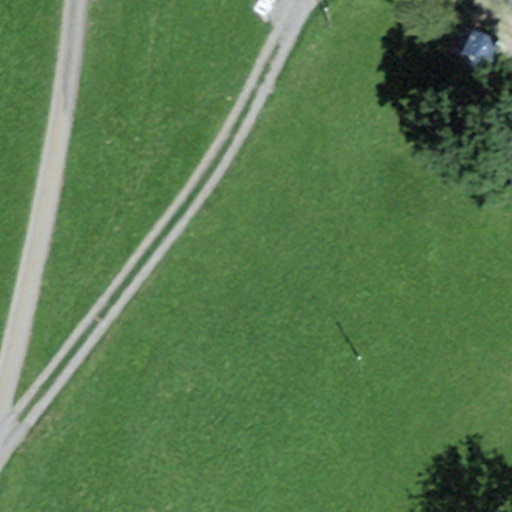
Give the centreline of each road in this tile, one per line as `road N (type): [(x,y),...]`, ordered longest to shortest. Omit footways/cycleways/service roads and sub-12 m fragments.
road 1 (track): [(300,0),(203,185),(0,433)]
road 2 (unclassified): [(0,406),(75,0)]
